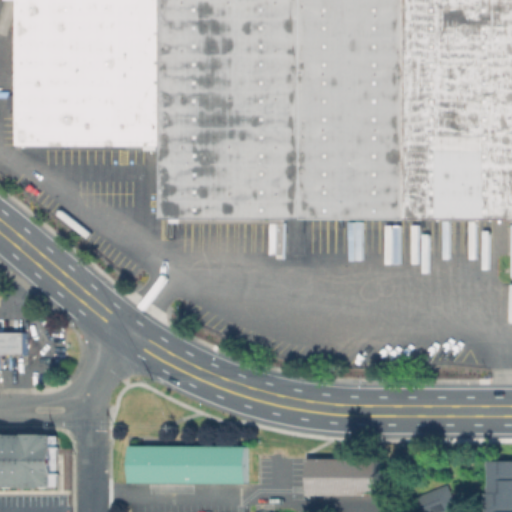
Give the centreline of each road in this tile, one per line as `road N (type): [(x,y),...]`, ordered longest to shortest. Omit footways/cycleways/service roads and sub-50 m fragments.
road 1 (secondary): [(0,228),(127,333),(217,382),(316,408),(511,411)]
road 2 (residential): [(92,511),(92,408),(127,333)]
